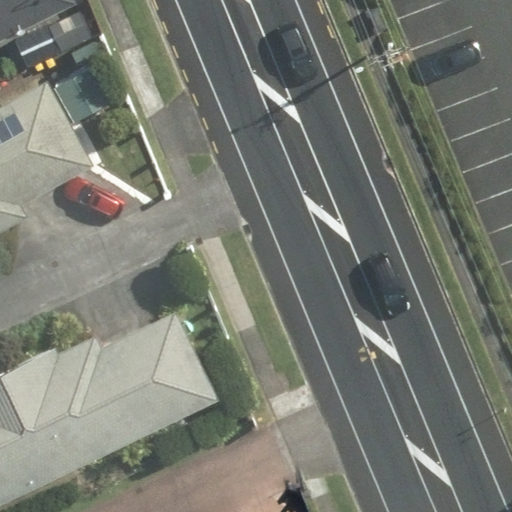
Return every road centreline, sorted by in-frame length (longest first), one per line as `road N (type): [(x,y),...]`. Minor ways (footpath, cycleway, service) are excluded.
road 1 (secondary): [(233,0),(398,406)]
road 2 (unclassified): [(398,406),(172,511)]
